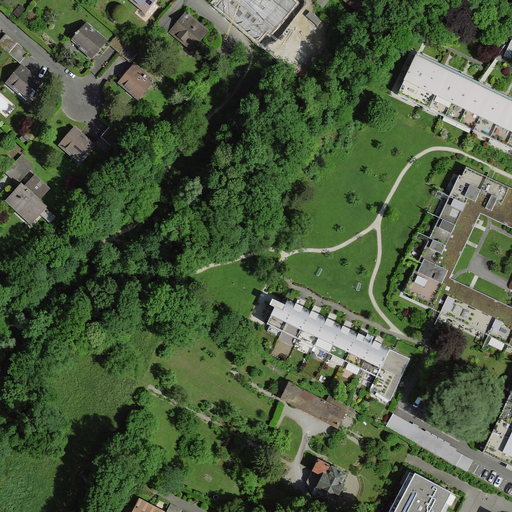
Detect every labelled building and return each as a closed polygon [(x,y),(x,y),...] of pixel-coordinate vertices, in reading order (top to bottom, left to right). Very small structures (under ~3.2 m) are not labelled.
[(346,0),(364,15),(375,0),(346,0)] [(284,12),(275,4),(263,17),(283,35),(297,19),(287,10),(284,12)] [(177,23),(170,32),(185,44),(189,39),(197,46),(208,32),(186,13),(177,23)] [(162,30),(171,19),(165,14),(156,25),(162,30)] [(170,32),(177,23),(171,19),(162,30),(168,35),(170,32)] [(87,25),(75,34),(77,35),(74,38),(82,45),(80,47),(92,57),(106,41),(87,25)] [(130,42),(119,33),(109,45),(120,54),(130,42)] [(18,43),(7,34),(0,41),(0,46),(9,54),(18,43)] [(323,63),(336,48),(327,40),(314,55),(323,63)] [(136,48),(130,42),(120,54),(130,63),(140,51),(136,48)] [(29,53),(18,43),(9,54),(20,64),(29,53)] [(511,99),(482,86),(416,55),(397,95),(511,149),(511,99)] [(154,82),(134,66),(120,82),(132,92),(134,89),(142,96),(154,82)] [(41,83),(22,67),(9,83),(20,93),(22,91),(30,97),(32,95),(34,96),(41,83)] [(110,126),(101,137),(112,147),(121,136),(110,126)] [(93,145),(75,129),(61,145),(73,156),(74,153),(82,160),(84,157),(86,158),(93,145)] [(32,167),(22,157),(9,172),(19,181),(32,167)] [(511,467),(511,189),(467,167),(414,273),(446,287),(434,310),(437,311),(511,347),(511,397),(486,453),(511,467)] [(48,190),(35,177),(25,188),(22,185),(9,200),(26,215),(28,213),(35,218),(45,208),(37,201),(48,190)] [(277,310),(269,325),(378,378),(372,390),(392,401),(410,360),(289,300),(285,306),(275,301),(271,308),(277,310)] [(289,383),(281,399),(338,429),(346,413),(289,383)] [(394,414),(386,426),(451,462),(457,451),(458,450),(394,414)] [(457,451),(451,462),(468,472),(474,461),(457,451)] [(323,489),(318,497),(332,505),(337,496),(339,497),(346,484),(344,483),(348,474),(320,459),(314,470),(325,476),(319,487),(323,489)] [(414,471),(392,511),(442,511),(453,492),(414,471)] [(140,501),(134,511),(160,511),(146,505),(140,501)]
